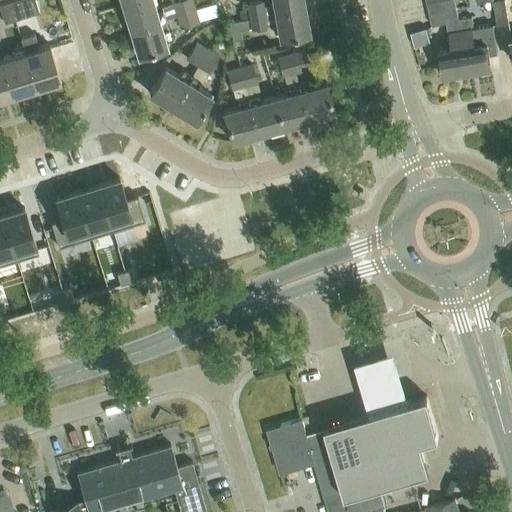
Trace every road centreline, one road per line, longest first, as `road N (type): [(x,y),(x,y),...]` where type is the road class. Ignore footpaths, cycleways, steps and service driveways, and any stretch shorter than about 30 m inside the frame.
road 1 (secondary): [(0,394),(142,351),(282,283),(401,246)]
road 2 (residential): [(113,119),(210,174),(232,178),(410,126)]
road 3 (residential): [(0,434),(211,369)]
road 4 (secondary): [(511,464),(460,276)]
road 5 (residential): [(254,511),(211,369)]
road 6 (residential): [(211,369),(346,330)]
road 7 (unclassified): [(410,126),(378,0)]
road 8 (residential): [(113,119),(77,0)]
